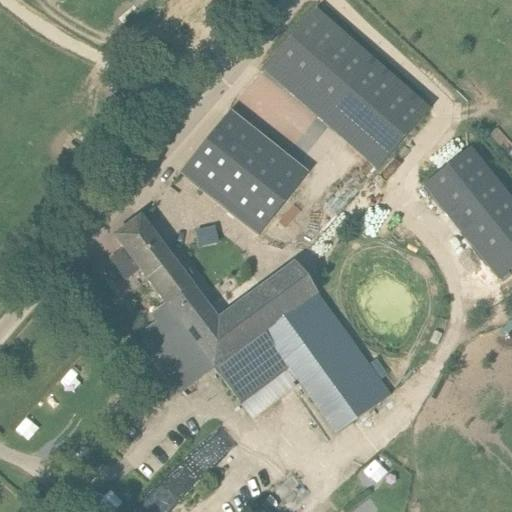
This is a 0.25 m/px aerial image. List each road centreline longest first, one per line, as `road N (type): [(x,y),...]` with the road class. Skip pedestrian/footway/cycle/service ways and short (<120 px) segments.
road 1 (unclassified): [(0,334),(291,0)]
road 2 (track): [(5,0),(199,109)]
